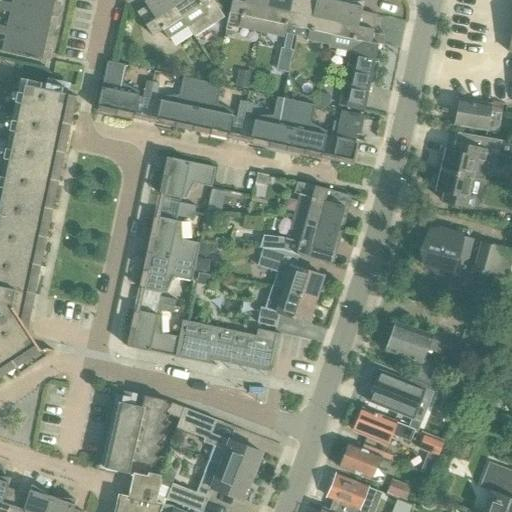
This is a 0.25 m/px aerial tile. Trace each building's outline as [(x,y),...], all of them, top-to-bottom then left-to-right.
[(12,0),(12,4),(51,13),(56,14),(60,6),(59,6),(53,3),(53,0),(12,0)] [(186,26),(169,0),(142,0),(146,7),(145,7),(146,8),(138,13),(137,12),(136,12),(152,36),(162,30),(167,39),(186,26)] [(169,0),(186,26),(193,36),(212,24),(213,25),(224,17),(212,0),(169,0)] [(238,25),(260,30),(266,0),(231,0),(228,13),(240,15),(238,25)] [(286,25),(297,27),(302,0),(302,1),(299,0),(266,0),(260,30),(284,35),(286,25)] [(306,40),(328,44),(338,1),(331,0),(314,0),(314,2),(313,2),(313,3),(304,1),(303,0),(302,0),(297,27),(308,30),(306,40)] [(9,15),(7,27),(46,37),(51,38),(55,30),(54,29),(48,26),(51,13),(12,4),(0,1),(0,10),(4,11),(10,12),(9,15)] [(328,44),(350,49),(353,39),(370,43),(372,33),(372,32),(372,33),(376,15),(375,15),(374,16),(365,14),(365,13),(360,12),(362,2),(350,2),(350,4),(338,1),(328,44)] [(46,37),(7,27),(0,25),(0,34),(5,36),(4,38),(1,52),(45,61),(50,53),(48,52),(48,53),(43,50),(46,37)] [(353,39),(350,49),(351,49),(339,106),(363,111),(367,95),(366,94),(367,93),(378,44),(377,44),(379,35),(372,33),(370,43),(353,39)] [(118,43),(116,59),(126,61),(129,45),(118,43)] [(98,106),(98,110),(114,114),(114,115),(115,115),(116,109),(134,113),(138,95),(137,95),(138,91),(123,83),(126,65),(107,61),(97,106),(98,106)] [(234,86),(247,89),(251,73),(238,70),(234,86)] [(190,131),(191,131),(201,81),(182,77),(178,95),(161,96),(160,100),(156,118),(174,122),(172,127),(174,127),(190,130),(190,131)] [(67,94),(68,88),(69,83),(46,79),(44,89),(23,84),(0,192),(0,373),(4,370),(5,372),(13,367),(14,367),(15,367),(14,366),(22,361),(21,359),(21,358),(21,359),(37,348),(24,328),(25,322),(27,323),(27,322),(19,320),(10,306),(14,290),(33,295),(33,293),(32,293),(34,275),(36,275),(38,266),(39,266),(39,265),(38,265),(40,247),(42,247),(44,238),(45,238),(45,237),(44,237),(46,219),(48,219),(50,210),(51,210),(51,209),(50,209),(52,190),(54,191),(56,182),(57,182),(57,181),(56,180),(58,162),(60,163),(62,154),(63,154),(63,152),(62,152),(64,134),(66,135),(68,125),(69,126),(69,124),(68,124),(70,106),(72,106),(74,97),(75,97),(75,96),(67,94)] [(142,98),(148,99),(152,82),(145,81),(142,98)] [(201,81),(191,131),(191,130),(197,132),(197,131),(208,133),(208,134),(209,134),(210,129),(228,133),(232,115),(231,115),(232,111),(217,103),(220,85),(201,81)] [(152,82),(148,99),(155,101),(159,84),(152,82)] [(322,95),(319,106),(329,108),(332,97),(322,95)] [(284,151),(295,101),(276,97),(272,115),(255,116),(254,120),(250,138),(267,142),(266,147),(267,147),(268,147),(284,150),(284,151)] [(491,102),(491,105),(457,99),(453,125),(486,130),(498,132),(502,104),(491,102)] [(235,118),(242,119),(246,102),(239,101),(235,118)] [(295,101),(284,151),(285,151),(285,150),(302,154),(302,155),(303,155),(304,149),(321,153),(325,135),(326,131),(310,123),(314,105),(295,101)] [(246,102),(242,119),(249,121),(253,104),(246,102)] [(331,161),(352,165),(357,142),(354,141),(356,134),(359,134),(363,116),(342,111),(339,122),(333,121),(329,138),(336,139),(331,161)] [(441,167),(439,172),(471,179),(471,178),(483,180),(489,153),(511,158),(511,142),(500,140),(457,133),(453,151),(445,150),(443,154),(439,153),(436,166),(441,167)] [(166,159),(165,164),(162,175),(161,176),(167,177),(163,195),(181,199),(181,198),(185,199),(193,184),(211,188),(215,168),(171,158),(170,160),(166,159)] [(471,179),(439,172),(435,190),(443,192),(441,201),(470,208),(472,197),(467,196),(471,179)] [(254,185),(265,187),(268,176),(256,173),(254,185)] [(301,196),(295,217),(337,229),(338,227),(342,229),(347,211),(342,209),(343,206),(338,205),(341,193),(297,181),(294,193),(299,194),(299,195),(301,196)] [(219,215),(222,200),(209,197),(206,212),(219,215)] [(178,203),(177,209),(194,213),(195,206),(178,203)] [(194,213),(177,209),(176,216),(192,220),(194,213)] [(145,251),(145,252),(195,262),(196,258),(199,243),(181,239),(180,222),(176,221),(158,217),(155,235),(149,233),(149,235),(150,235),(146,251),(145,251)] [(262,248),(263,248),(281,250),(295,254),(298,255),(322,262),(325,250),(331,252),(332,249),(336,250),(341,232),(337,231),(337,229),(295,217),(289,239),(287,239),(265,237),(262,248)] [(204,228),(212,229),(213,220),(206,219),(204,228)] [(421,248),(424,263),(437,266),(441,273),(458,277),(462,261),(467,259),(472,239),(440,230),(439,234),(428,231),(424,247),(421,248)] [(506,280),(511,255),(511,251),(480,244),(473,272),(478,273),(475,285),(486,287),(489,276),(506,280)] [(271,285),(271,286),(315,299),(316,295),(317,295),(320,283),(322,276),(294,267),(298,255),(295,254),(281,250),(263,248),(258,265),(273,269),(273,270),(277,272),(273,285),(271,285)] [(195,262),(145,252),(146,252),(142,269),(141,270),(147,271),(143,289),(161,292),(165,293),(173,278),(191,281),(193,270),(195,262)] [(196,258),(195,262),(193,270),(207,272),(210,261),(196,258)] [(315,299),(271,286),(264,309),(259,312),(256,323),(275,328),(278,314),(307,323),(310,315),(314,303),(315,299)] [(158,297),(157,303),(174,307),(175,300),(158,297)] [(174,307),(157,303),(156,310),(173,314),(174,307)] [(130,348),(174,357),(178,337),(161,333),(160,316),(156,315),(138,311),(135,329),(129,327),(129,329),(130,329),(126,345),(131,346),(130,348)] [(182,320),(178,337),(174,357),(210,364),(211,359),(267,371),(275,336),(279,336),(280,334),(256,329),(255,336),(182,320)] [(395,322),(384,351),(420,363),(425,349),(431,351),(440,355),(441,351),(455,356),(456,354),(457,354),(460,345),(395,322)] [(498,355),(503,341),(487,336),(483,350),(498,355)] [(426,364),(422,374),(417,372),(415,377),(444,388),(450,373),(426,364)] [(381,407),(397,413),(412,419),(418,403),(423,388),(379,370),(373,385),(372,385),(366,401),(381,407)] [(169,415),(179,419),(183,408),(171,403),(169,405),(164,400),(132,393),(129,405),(117,402),(117,404),(118,404),(120,404),(119,408),(116,408),(115,413),(114,415),(115,415),(114,420),(116,420),(115,425),(138,430),(141,418),(162,423),(169,415)] [(213,447),(209,458),(252,476),(260,453),(228,440),(228,441),(211,434),(216,420),(183,408),(179,419),(176,428),(204,439),(202,442),(213,447)] [(352,431),(380,442),(386,444),(390,434),(409,442),(414,430),(361,409),(360,412),(356,413),(354,419),(356,423),(352,431)] [(460,427),(481,433),(484,422),(463,416),(460,427)] [(161,423),(162,423),(141,418),(138,430),(115,425),(114,429),(112,429),(110,434),(110,436),(109,441),(111,441),(110,447),(134,452),(136,439),(157,444),(163,437),(159,434),(165,427),(161,423)] [(421,432),(443,441),(447,430),(425,421),(421,432)] [(428,453),(438,457),(444,443),(424,435),(418,449),(428,453)] [(156,444),(157,444),(136,439),(134,452),(110,447),(109,450),(107,450),(106,455),(105,455),(105,457),(104,462),(107,462),(106,467),(104,466),(103,465),(103,468),(128,473),(131,461),(151,466),(158,459),(154,455),(160,448),(156,444)] [(338,467),(381,484),(385,473),(374,468),(379,456),(347,444),(346,446),(342,448),(340,453),(342,457),(338,467)] [(208,461),(203,474),(195,493),(172,484),(165,500),(197,511),(202,511),(211,489),(242,501),(252,476),(209,458),(208,461)] [(490,492),(482,511),(511,511),(511,499),(505,497),(511,478),(511,471),(488,462),(479,488),(490,492)] [(159,480),(160,476),(147,473),(146,477),(133,474),(128,497),(119,495),(115,511),(170,511),(172,508),(172,507),(173,506),(155,503),(160,480),(159,480)] [(366,511),(370,504),(375,506),(381,493),(335,475),(326,497),(333,499),(328,511),(322,508),(320,511),(366,511)] [(0,511),(9,511),(16,491),(16,492),(6,488),(9,478),(0,477),(0,511)] [(385,494),(397,499),(398,497),(405,500),(410,488),(391,480),(385,494)] [(46,511),(51,497),(40,493),(40,491),(30,485),(27,495),(17,492),(17,491),(16,491),(9,511),(46,511)] [(51,497),(46,511),(78,511),(72,510),(75,499),(63,499),(63,501),(51,497)]
